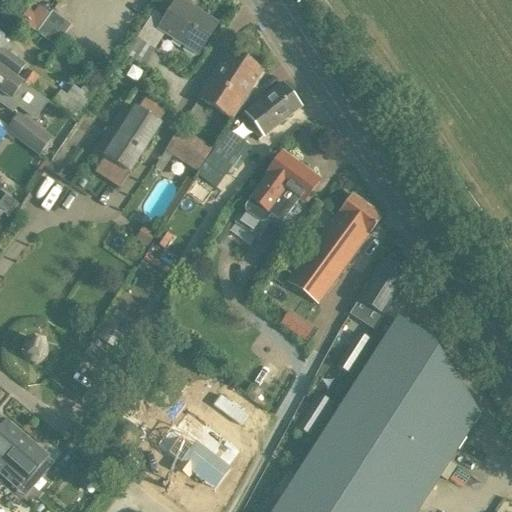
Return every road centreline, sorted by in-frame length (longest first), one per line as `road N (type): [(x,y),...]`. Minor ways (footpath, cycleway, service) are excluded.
road 1 (primary): [(511,367),(263,0)]
road 2 (unclassified): [(0,382),(152,511)]
